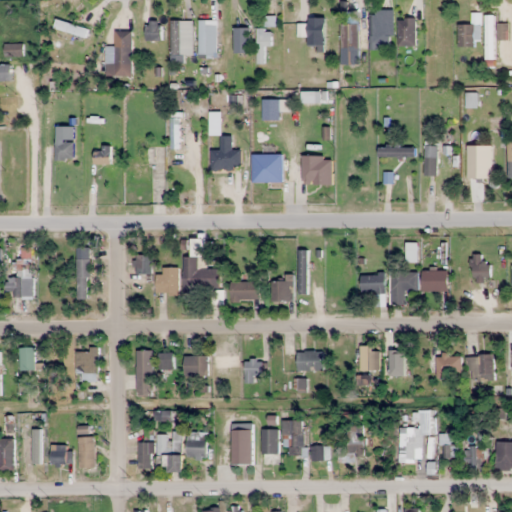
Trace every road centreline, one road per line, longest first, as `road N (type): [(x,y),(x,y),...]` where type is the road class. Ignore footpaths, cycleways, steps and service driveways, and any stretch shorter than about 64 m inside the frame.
road 1 (residential): [(0,327),(511,321)]
road 2 (residential): [(511,487),(0,491)]
road 3 (tertiary): [(0,214),(511,210)]
road 4 (residential): [(122,511),(115,213)]
